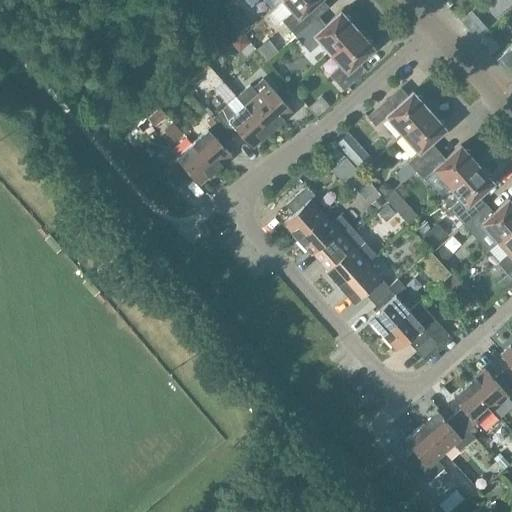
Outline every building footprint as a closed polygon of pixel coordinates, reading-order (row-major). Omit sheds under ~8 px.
[(282,21),(296,37),(314,20),(307,12),(319,0),(282,0),(269,12),(279,23),(282,21)] [(330,54),(357,30),(341,11),(322,28),(314,20),(296,37),(309,52),(320,42),(330,54)] [(488,42),(499,32),(485,17),(473,27),(488,42)] [(374,49),(357,30),(330,54),(341,65),(330,75),(344,91),(363,74),(355,66),(374,49)] [(236,97),(244,106),(268,133),(292,112),(283,101),(263,79),(255,86),(252,83),(236,97)] [(402,134),(429,110),(413,92),(394,109),(386,100),(367,117),(375,125),(386,116),(402,134)] [(268,133),(244,106),(235,114),(227,105),(212,119),(215,122),(230,139),(238,131),(253,147),(268,133)] [(159,106),(146,117),(154,126),(167,115),(159,106)] [(429,110),(402,134),(419,153),(408,162),(416,171),(434,154),(427,146),(446,129),(429,110)] [(215,122),(192,143),(216,170),(231,156),(222,146),(230,139),(215,122)] [(181,130),(170,137),(177,148),(188,141),(181,130)] [(216,170),(192,143),(168,165),(182,181),(190,174),(200,184),(216,170)] [(434,154),(416,171),(423,179),(434,170),(450,188),(477,164),(460,145),(442,162),(434,154)] [(450,209),(463,225),(482,208),(475,200),(494,183),(477,164),(450,188),(460,199),(450,209)] [(350,166),(339,179),(358,197),(370,184),(350,166)] [(283,223),(297,239),(324,215),(310,199),(315,195),(307,186),(286,204),(294,213),(283,223)] [(482,208),(463,225),(471,233),(482,223),(498,242),(511,229),(511,203),(508,199),(489,216),(482,208)] [(314,252),(321,260),(355,231),(341,215),(332,223),(324,215),(297,239),(312,254),(314,252)] [(364,236),(377,250),(398,230),(385,217),(364,236)] [(511,229),(498,242),(508,253),(498,263),(511,279),(511,278),(511,229)] [(355,231),(321,260),(328,268),(326,271),(340,286),(367,263),(376,255),(355,231)] [(367,263),(340,286),(354,302),(365,293),(372,301),(388,286),(367,263)] [(388,286),(372,301),(379,309),(368,318),(382,334),(409,310),(402,303),(411,295),(397,279),(388,287),(388,286)] [(450,306),(457,302),(451,291),(433,301),(445,322),(455,316),(450,306)] [(419,301),(409,310),(382,334),(397,350),(407,341),(422,358),(449,334),(419,301)] [(511,343),(500,354),(510,365),(502,372),(511,383),(511,343)] [(511,392),(511,383),(502,372),(494,379),(484,369),(468,383),(492,410),(511,392)] [(462,407),(454,414),(468,431),(469,431),(492,410),(468,383),(453,397),(462,407)] [(421,425),(445,452),(453,445),(459,451),(475,437),(469,431),(468,431),(454,414),(446,422),(437,411),(421,425)] [(445,452),(421,425),(405,439),(414,450),(406,457),(428,482),(444,468),(436,460),(445,452)]
